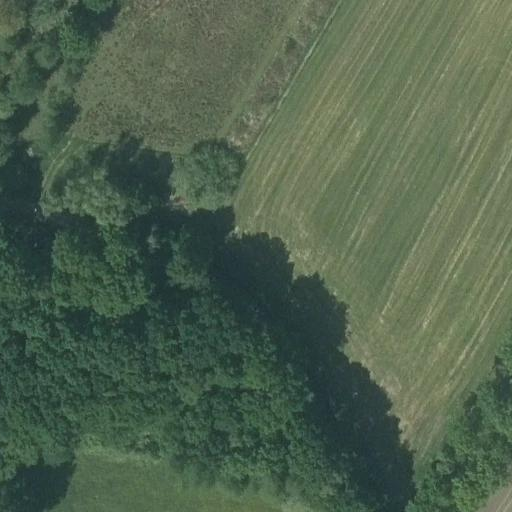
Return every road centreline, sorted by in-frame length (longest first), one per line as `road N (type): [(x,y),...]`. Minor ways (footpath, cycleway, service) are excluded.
road 1 (track): [(364,511),(263,331),(220,292),(68,221),(0,208)]
road 2 (track): [(430,511),(511,371)]
